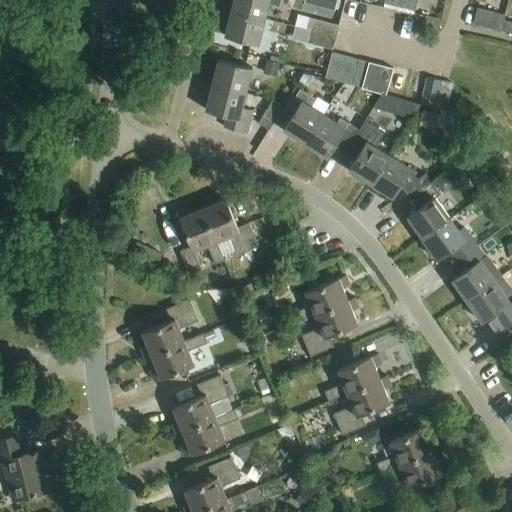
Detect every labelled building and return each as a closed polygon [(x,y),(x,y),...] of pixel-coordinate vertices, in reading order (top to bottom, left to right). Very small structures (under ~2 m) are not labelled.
[(233,0),(230,11),(263,20),(267,3),(279,6),(280,0),(233,0)] [(319,0),(317,7),(334,11),(336,0),(319,0)] [(414,0),(399,0),(398,7),(414,11),(417,1),(414,0)] [(473,26),(501,32),(504,22),(505,16),(477,9),(473,26)] [(257,45),(263,20),(230,11),(224,37),(257,45)] [(309,32),(336,39),(339,26),(312,19),(309,32)] [(511,23),(504,22),(501,32),(511,34),(511,23)] [(332,51),(336,39),(309,32),(306,44),(332,51)] [(325,79),(337,82),(344,56),(332,53),(325,79)] [(337,82),(349,85),(356,59),(344,56),(337,82)] [(356,59),(349,85),(361,89),(368,62),(356,59)] [(218,60),(212,85),(244,93),(250,68),(218,60)] [(264,62),(261,75),(275,79),(278,65),(264,62)] [(393,68),(368,62),(361,89),(381,95),(384,96),(385,96),(393,68)] [(437,103),(442,81),(426,78),(420,103),(436,106),(437,103)] [(452,84),(447,83),(442,81),(437,103),(447,106),(452,84)] [(244,93),(212,85),(205,111),(226,116),(223,128),(246,134),(252,112),(240,109),(244,93)] [(282,130),(305,144),(323,114),(311,107),(317,99),(300,89),(294,99),(300,103),(282,130)] [(381,95),(372,109),(378,110),(391,114),(393,114),(393,112),(396,103),(397,99),(393,98),(385,96),(384,96),(381,95)] [(269,130),(283,107),(272,100),(258,124),(269,130)] [(422,112),(420,127),(431,128),(433,114),(422,112)] [(335,147),(344,153),(359,129),(348,123),(345,128),(323,114),(305,144),(328,158),(335,147)] [(348,170),(370,184),(388,155),(366,141),(369,136),(359,129),(344,153),(355,159),(348,170)] [(411,169),(388,155),(370,184),(393,198),(400,187),(409,200),(431,184),(424,174),(418,178),(409,172),(411,169)] [(469,173),(482,194),(493,188),(480,166),(469,173)] [(433,185),(438,192),(449,183),(444,176),(433,185)] [(439,195),(431,184),(409,200),(416,210),(406,218),(421,239),(449,219),(434,198),(439,195)] [(199,202),(202,209),(215,242),(216,242),(228,237),(236,255),(258,247),(248,223),(237,228),(225,199),(212,205),(209,198),(199,202)] [(215,242),(202,209),(189,214),(187,207),(177,211),(180,218),(179,218),(191,247),(179,252),(189,275),(200,270),(193,251),(206,246),(214,265),(223,261),(216,242),(215,242)] [(447,254),(454,263),(476,247),(469,237),(464,241),(449,219),(421,239),(437,261),(447,254)] [(136,242),(130,254),(156,266),(162,255),(136,242)] [(451,280),(467,302),(498,278),(476,247),(454,263),(462,273),(451,280)] [(296,323),(314,315),(347,301),(342,288),(349,286),(345,276),(338,279),(338,278),(305,292),(310,306),(292,313),(296,323)] [(511,297),(498,278),(467,302),(482,322),(492,315),(499,325),(511,315),(511,297)] [(284,283),(270,288),(275,299),(275,301),(289,295),(286,288),(284,283)] [(314,315),(320,328),(301,336),(310,357),(333,347),(328,336),(357,324),(351,311),(358,308),(354,298),(347,301),(314,315)] [(144,359),(151,356),(184,342),(184,341),(179,329),(197,321),(188,300),(165,309),(170,321),(141,333),(147,346),(140,349),(144,359)] [(184,342),(151,356),(156,368),(149,371),(153,381),(160,378),(193,365),(188,351),(206,343),(202,334),(184,341),(184,342)] [(346,393),(379,379),(374,367),(381,364),(377,354),(370,357),(337,370),(343,384),(313,396),(317,406),(346,394),(346,393)] [(175,434),(182,431),(215,418),(215,417),(209,404),(228,397),(220,375),(196,385),(201,396),(172,408),(178,422),(171,425),(175,434)] [(346,393),(346,394),(352,406),(333,414),(342,435),(365,426),(360,414),(389,403),(383,389),(390,386),(386,376),(379,379),(346,393)] [(215,418),(182,431),(187,444),(180,447),(184,456),(191,454),(224,440),(219,427),(237,419),(233,409),(215,417),(215,418)] [(380,473),(399,465),(398,465),(432,451),(427,438),(434,435),(429,426),(423,429),(422,428),(389,442),(395,456),(376,464),(380,473)] [(377,428),(361,435),(364,443),(370,445),(382,440),(377,428)] [(19,456),(14,437),(0,440),(0,465),(2,465),(12,502),(44,493),(37,467),(40,467),(36,452),(19,456)] [(246,445),(236,450),(241,461),(245,459),(249,452),(246,445)] [(398,465),(399,465),(404,478),(385,486),(394,507),(418,497),(413,486),(441,474),(436,460),(443,458),(439,448),(432,451),(398,465)] [(184,511),(197,511),(226,500),(226,499),(221,487),(240,479),(231,458),(208,467),(212,479),(184,490),(189,504),(182,507),(184,511)] [(226,500),(197,511),(231,511),(230,509),(249,501),(245,492),(226,499),(226,500)] [(473,511),(480,509),(476,499),(469,502),(443,511),(473,511)]
